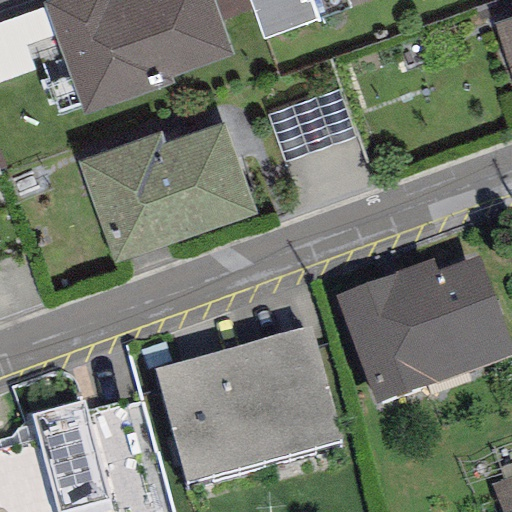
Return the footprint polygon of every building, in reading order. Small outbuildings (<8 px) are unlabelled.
[(45,0),(44,1),(84,115),(159,89),(157,83),(234,56),(214,0),(45,0)] [(511,3),(493,11),(511,63),(511,3)] [(351,82),(278,104),(293,153),(366,132),(351,82)] [(161,121),(78,150),(113,251),(256,202),(225,111),(165,132),(161,121)] [(433,266),(336,301),(376,410),(511,361),(511,358),(477,264),(438,278),(433,266)] [(310,335),(155,378),(185,488),(340,446),(310,335)] [(118,511),(89,399),(22,416),(47,511),(118,511)] [(511,511),(511,480),(492,488),(500,511),(511,511)]
